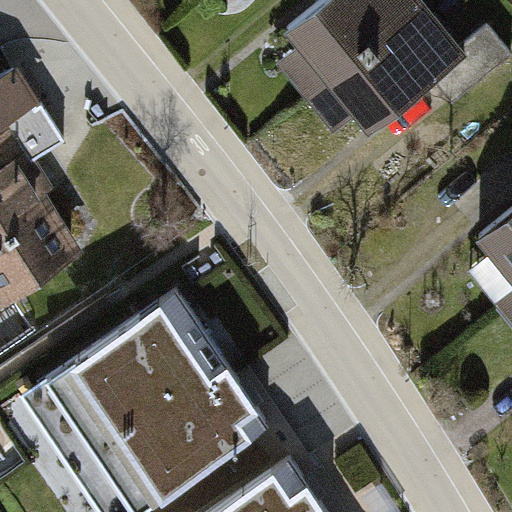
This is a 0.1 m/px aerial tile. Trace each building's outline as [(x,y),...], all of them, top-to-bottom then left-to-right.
[(414,0),(345,0),(277,53),(316,105),(428,17),(414,0)] [(464,62),(428,17),(316,105),(350,151),(464,62)] [(0,281),(5,290),(71,249),(32,186),(44,179),(14,131),(42,114),(17,76),(0,86),(0,281)] [(511,220),(472,252),(508,304),(511,300),(511,220)] [(134,511),(269,421),(176,286),(21,393),(102,511),(134,511)] [(329,511),(291,455),(205,511),(329,511)]
